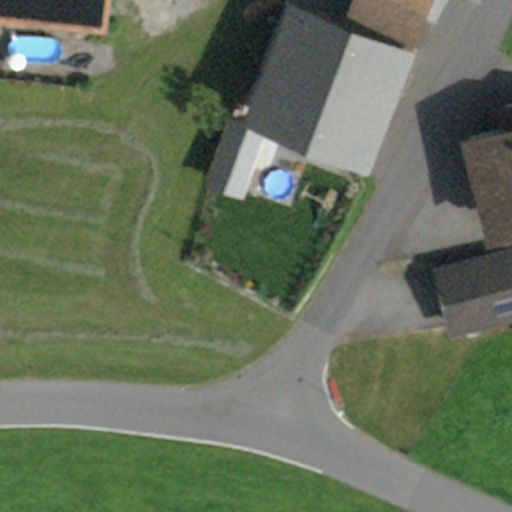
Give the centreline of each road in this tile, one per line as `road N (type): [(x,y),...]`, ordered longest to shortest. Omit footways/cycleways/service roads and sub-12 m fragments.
road 1 (unclassified): [(500,0),(414,171),(299,357),(274,421)]
road 2 (residential): [(0,402),(200,409),(274,421)]
road 3 (residential): [(274,421),(478,511)]
